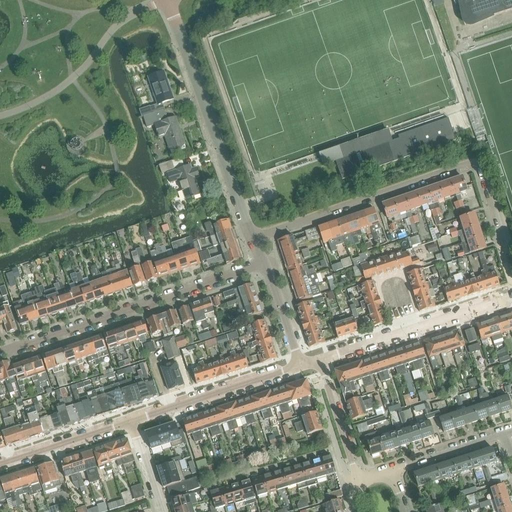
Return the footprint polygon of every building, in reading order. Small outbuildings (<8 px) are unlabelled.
[(511,0),(458,0),(460,4),(459,4),(462,21),(463,23),(465,25),(468,26),(471,27),(473,26),(493,17),(493,16),(511,10),(511,0)] [(152,114),(164,109),(162,103),(173,99),(164,72),(148,77),(158,104),(150,107),(152,114)] [(165,135),(171,153),(186,148),(180,130),(178,130),(174,119),(176,118),(168,120),(164,109),(152,114),(144,117),(146,122),(148,127),(155,125),(159,137),(165,135)] [(400,139),(390,142),(336,161),(340,174),(342,180),(397,161),(456,140),(448,118),(399,136),(400,139)] [(67,148),(69,152),(72,154),(77,155),(81,154),(84,151),(86,147),(86,143),(85,140),(84,139),(80,136),(76,135),(72,136),(68,139),(66,143),(67,148)] [(171,162),(159,166),(162,174),(174,170),(171,162)] [(186,172),(184,168),(176,171),(167,174),(171,184),(179,181),(186,200),(192,198),(193,199),(195,198),(195,197),(201,195),(195,179),(199,177),(196,168),(186,172)] [(455,195),(457,200),(458,202),(462,201),(459,194),(461,193),(460,193),(467,191),(462,177),(450,181),(455,195)] [(450,181),(447,182),(439,185),(444,199),(451,196),(451,197),(455,195),(450,181)] [(433,203),(435,210),(439,209),(437,202),(437,201),(439,200),(444,199),(439,185),(428,189),(433,203)] [(428,189),(427,189),(417,193),(421,206),(428,204),(428,205),(429,204),(431,211),(435,210),(433,203),(428,189)] [(405,196),(410,211),(414,210),(415,209),(421,206),(417,193),(405,196)] [(408,219),(409,219),(412,218),(410,211),(405,196),(394,200),(399,214),(405,212),(408,219)] [(399,214),(394,200),(383,205),(388,219),(393,217),(392,216),(399,214)] [(364,211),(372,234),(373,238),(377,237),(375,231),(380,229),(379,224),(373,208),(368,210),(368,211),(364,212),(364,211)] [(372,234),(364,211),(363,212),(364,213),(360,214),(359,213),(355,214),(360,231),(365,229),(369,240),(373,238),(372,234)] [(346,218),(355,245),(359,243),(357,237),(362,236),(360,231),(355,214),(350,216),(350,217),(347,218),(346,218)] [(462,225),(463,230),(478,226),(474,214),(460,219),(462,225)] [(355,245),(346,218),(345,218),(346,219),(343,220),(341,219),(336,220),(344,243),(350,242),(351,246),(355,245)] [(209,233),(210,237),(231,230),(229,227),(230,225),(229,222),(228,221),(227,220),(213,224),(209,223),(204,224),(206,231),(209,233)] [(344,243),(336,220),(332,222),(331,224),(328,225),(328,224),(335,246),(344,243)] [(328,224),(327,224),(328,225),(324,226),(323,225),(318,227),(324,243),(328,242),(332,252),(337,251),(335,246),(328,224)] [(146,225),(141,227),(145,237),(149,235),(146,225)] [(462,243),(463,243),(467,241),(481,237),(478,226),(463,230),(457,232),(458,236),(460,236),(462,243)] [(280,249),(281,249),(281,250),(296,245),(319,237),(316,228),(305,232),(307,237),(294,241),(292,236),(278,240),(279,243),(278,244),(280,249)] [(220,245),(234,240),(234,239),(234,237),(233,234),(232,234),(231,230),(210,237),(214,247),(220,245)] [(416,237),(410,239),(412,246),(413,247),(419,245),(416,237)] [(481,237),(467,241),(463,243),(465,248),(462,249),(463,252),(464,255),(485,248),(481,237)] [(187,262),(189,261),(191,266),(200,263),(196,252),(195,248),(189,250),(186,239),(181,240),(187,257),(186,257),(187,262)] [(187,262),(186,257),(187,257),(181,240),(176,242),(180,253),(174,255),(179,270),(191,266),(189,261),(187,262)] [(220,245),(223,255),(237,250),(236,246),(237,244),(236,242),(234,241),(234,240),(220,245)] [(165,264),(163,259),(160,248),(159,244),(155,246),(156,250),(150,252),(159,277),(167,274),(166,269),(168,269),(166,264),(165,264)] [(436,244),(428,246),(430,253),(437,251),(436,245),(436,244)] [(299,255),(296,245),(281,250),(281,251),(282,250),(282,252),(281,253),(282,256),(284,257),(285,260),(299,255)] [(160,248),(163,259),(165,264),(166,264),(168,269),(166,269),(167,274),(179,270),(174,255),(172,250),(166,252),(164,246),(160,248)] [(141,248),(135,250),(136,252),(139,261),(145,259),(141,248)] [(198,253),(201,262),(211,259),(208,250),(198,253)] [(237,250),(223,255),(208,260),(210,265),(225,261),(226,264),(227,265),(241,260),(240,259),(241,257),(240,254),(238,253),(237,250)] [(407,250),(394,254),(399,269),(420,263),(418,259),(411,261),(407,250)] [(139,263),(137,257),(135,252),(131,253),(133,258),(135,264),(139,263)] [(362,265),(368,263),(365,253),(359,255),(359,258),(362,265)] [(389,273),(399,269),(394,254),(384,257),(389,273)] [(303,267),(299,255),(285,260),(286,264),(285,266),(286,268),(288,269),(289,272),(303,267)] [(373,261),(378,276),(389,273),(384,257),(373,261)] [(349,258),(343,260),(340,261),(341,264),(343,269),(352,266),(349,258)] [(362,265),(359,258),(352,260),(353,265),(354,267),(360,266),(360,265),(362,265)] [(480,261),(483,271),(489,289),(499,286),(493,266),(487,268),(485,259),(480,261)] [(123,290),(126,288),(127,289),(131,288),(132,286),(127,271),(122,273),(118,261),(114,262),(117,268),(116,269),(123,290)] [(360,266),(363,276),(356,278),(357,282),(371,278),(371,279),(378,276),(373,261),(360,265),(360,266)] [(107,272),(113,293),(114,293),(115,293),(120,292),(120,291),(123,290),(116,269),(117,268),(114,262),(111,263),(113,270),(107,272)] [(142,266),(147,281),(158,278),(153,262),(142,266)] [(341,264),(332,267),(331,267),(333,271),(334,272),(343,269),(341,264)] [(292,281),(316,273),(314,269),(309,271),(307,265),(303,267),(289,272),(289,273),(289,275),(289,277),(291,278),(292,281)] [(129,270),(134,286),(145,282),(140,266),(129,270)] [(443,266),(437,268),(440,275),(446,273),(443,266)] [(104,296),(95,268),(90,270),(95,282),(90,283),(95,299),(96,299),(97,300),(101,298),(101,297),(104,296)] [(104,296),(108,295),(109,295),(113,294),(113,293),(107,272),(100,274),(97,268),(95,268),(104,296)] [(426,279),(423,269),(407,274),(410,284),(424,279),(426,279)] [(483,276),(476,278),(474,278),(479,293),(489,289),(483,271),(481,271),(483,276)] [(13,272),(7,274),(9,281),(15,279),(13,272)] [(77,274),(86,302),(89,301),(90,302),(94,300),(94,299),(95,299),(90,283),(88,277),(83,279),(81,272),(77,274)] [(469,296),(463,277),(461,272),(458,273),(459,274),(453,276),(454,280),(452,281),(458,299),(469,296)] [(71,288),(71,290),(76,305),(77,305),(78,306),(82,304),(83,303),(86,302),(77,274),(76,273),(70,275),(71,280),(74,283),(70,284),(71,288)] [(296,291),(318,284),(319,283),(316,273),(292,281),(294,286),(293,287),(294,290),(295,290),(296,291)] [(469,296),(479,293),(474,278),(476,278),(475,274),(471,275),(472,279),(467,281),(465,277),(463,277),(469,296)] [(76,305),(71,290),(71,288),(65,290),(64,286),(59,278),(57,279),(58,284),(59,283),(67,309),(70,308),(71,308),(75,307),(75,306),(76,305)] [(410,284),(413,293),(431,287),(429,282),(426,283),(424,279),(410,284)] [(377,292),(373,281),(355,287),(357,293),(361,292),(362,295),(360,296),(361,297),(377,292)] [(458,299),(452,281),(450,281),(451,286),(443,288),(448,303),(458,299)] [(64,310),(67,309),(59,283),(58,284),(54,285),(56,289),(51,291),(57,312),(58,312),(59,312),(64,311),(64,310)] [(299,300),(299,301),(321,294),(318,284),(296,291),(297,295),(296,297),(297,299),(299,300)] [(242,298),(256,293),(253,286),(251,287),(250,285),(223,294),(225,298),(235,295),(237,300),(242,298)] [(8,295),(5,286),(0,287),(0,288),(3,297),(8,295)] [(57,312),(51,291),(46,293),(43,286),(39,287),(48,315),(52,314),(53,315),(56,313),(57,312)] [(39,318),(40,318),(41,319),(45,317),(45,316),(48,315),(39,287),(35,289),(36,292),(31,294),(39,318)] [(413,293),(416,302),(434,296),(431,287),(413,293)] [(363,298),(364,301),(360,302),(362,308),(380,302),(377,292),(361,297),(361,298),(363,298)] [(245,308),(259,303),(256,293),(242,298),(237,300),(226,304),(228,307),(238,304),(240,310),(245,308)] [(22,297),(23,300),(30,321),(33,320),(34,321),(38,320),(38,318),(39,318),(31,294),(22,297)] [(435,297),(434,296),(416,302),(419,312),(435,307),(432,298),(435,297)] [(214,312),(209,298),(199,302),(204,316),(214,312)] [(26,322),(30,321),(23,300),(13,303),(20,325),(21,324),(22,325),(26,324),(26,322)] [(312,301),(296,307),(299,317),(315,312),(315,310),(313,311),(310,304),(312,304),(312,301)] [(206,321),(204,316),(199,302),(190,305),(196,324),(206,321)] [(380,302),(362,308),(365,317),(367,316),(367,317),(383,312),(380,302)] [(259,303),(245,308),(240,310),(231,313),(233,320),(239,318),(239,317),(243,315),(244,318),(248,317),(262,312),(259,303)] [(17,330),(8,305),(0,308),(0,323),(4,322),(7,333),(10,332),(10,333),(15,331),(14,330),(17,330)] [(182,308),(179,310),(183,324),(193,321),(193,319),(188,306),(187,307),(185,306),(183,307),(182,308)] [(169,313),(164,315),(167,323),(164,324),(168,335),(172,334),(170,329),(180,325),(175,311),(174,311),(174,310),(169,312),(169,313)] [(318,316),(314,317),(313,314),(315,313),(315,312),(299,317),(302,327),(320,321),(318,316)] [(371,328),(387,323),(383,312),(367,317),(362,319),(365,329),(371,327),(371,328)] [(164,315),(154,318),(154,317),(149,319),(149,320),(147,320),(152,335),(162,331),(164,336),(168,335),(164,324),(167,323),(164,315)] [(344,316),(342,317),(348,335),(358,332),(358,329),(355,321),(354,319),(353,315),(352,316),(353,318),(346,320),(344,316)] [(496,318),(501,334),(511,330),(506,315),(496,318)] [(333,322),(333,323),(335,328),(338,338),(348,335),(342,317),(340,317),(341,321),(335,324),(334,322),(333,322)] [(486,322),(491,337),(493,341),(502,338),(501,334),(496,318),(486,322)] [(251,334),(267,329),(264,320),(248,325),(251,334)] [(321,324),(320,321),(302,327),(306,337),(322,332),(321,331),(319,332),(317,325),(321,324)] [(134,325),(140,344),(141,343),(146,342),(144,336),(148,334),(144,322),(140,323),(139,322),(135,323),(134,325)] [(486,322),(476,325),(482,344),(488,342),(487,338),(491,337),(486,322)] [(229,324),(222,326),(224,332),(231,330),(229,324)] [(141,343),(140,344),(134,325),(130,326),(129,325),(125,327),(125,328),(124,329),(129,344),(134,342),(137,350),(138,349),(140,354),(144,353),(141,343)] [(129,344),(124,329),(123,329),(122,328),(118,329),(117,331),(114,332),(121,353),(125,366),(131,365),(127,351),(131,349),(129,344)] [(267,329),(251,334),(252,336),(254,335),(256,342),(254,342),(254,345),(271,339),(267,329)] [(465,332),(468,342),(469,343),(476,341),(473,330),(465,332)] [(453,350),(458,365),(461,364),(458,354),(462,353),(460,348),(464,346),(459,331),(447,335),(453,350)] [(125,366),(121,353),(114,332),(110,333),(109,332),(105,333),(105,335),(104,335),(111,356),(116,354),(121,368),(125,366)] [(237,332),(227,335),(228,339),(229,341),(231,340),(239,338),(237,332)] [(322,332),(306,337),(309,348),(325,343),(324,340),(322,341),(320,334),(322,333),(322,332)] [(95,338),(92,339),(100,364),(101,364),(104,363),(103,357),(109,355),(107,351),(102,336),(101,336),(100,335),(95,337),(95,338)] [(436,338),(441,354),(445,368),(450,367),(446,352),(453,350),(447,335),(436,338)] [(186,336),(175,339),(178,349),(189,345),(187,338),(186,336)] [(168,360),(180,356),(178,350),(175,342),(174,337),(162,341),(168,360)] [(216,338),(205,342),(207,347),(218,344),(216,338)] [(441,354),(436,338),(424,342),(433,370),(438,368),(434,356),(441,354)] [(100,364),(92,339),(89,340),(88,339),(84,341),(83,342),(82,343),(87,357),(89,362),(94,360),(96,366),(100,364)] [(255,347),(257,346),(260,354),(274,349),(271,339),(254,345),(255,347)] [(80,371),(84,370),(83,364),(82,359),(87,357),(82,343),(81,343),(80,342),(76,343),(75,345),(72,346),(80,371)] [(153,342),(144,345),(147,354),(156,351),(153,342)] [(412,346),(419,370),(424,368),(421,360),(426,358),(421,344),(421,343),(412,346)] [(468,347),(470,353),(470,354),(477,351),(482,367),(486,365),(479,344),(468,347)] [(63,349),(67,364),(69,369),(75,367),(77,372),(80,371),(72,346),(69,347),(68,346),(64,348),(63,349)] [(403,349),(408,364),(412,363),(415,371),(419,370),(412,346),(403,349)] [(62,366),(67,364),(63,349),(61,350),(60,349),(56,350),(56,352),(53,353),(61,377),(63,386),(68,384),(62,366)] [(274,349),(260,354),(256,355),(259,364),(260,363),(261,364),(277,358),(274,349)] [(403,349),(395,352),(402,375),(407,374),(404,365),(408,364),(403,349)] [(238,371),(232,352),(222,356),(228,374),(238,371)] [(244,353),(236,356),(234,352),(232,352),(238,371),(248,368),(244,353)] [(395,352),(386,354),(391,370),(396,368),(398,377),(402,375),(395,352)] [(507,352),(498,355),(500,363),(509,360),(507,352)] [(63,386),(61,377),(53,353),(49,354),(48,353),(44,354),(44,356),(42,356),(47,371),(53,369),(54,374),(55,373),(60,387),(63,386)] [(386,354),(378,357),(385,381),(390,380),(389,378),(394,377),(391,370),(386,354)] [(40,386),(44,384),(42,379),(41,374),(46,373),(40,357),(39,357),(38,356),(35,357),(34,359),(31,360),(40,386)] [(228,374),(222,356),(216,357),(217,362),(215,363),(214,361),(212,361),(217,378),(228,374)] [(369,360),(374,375),(378,374),(381,382),(385,381),(378,357),(369,360)] [(40,386),(31,360),(28,361),(26,360),(23,361),(22,363),(27,379),(32,378),(34,382),(38,395),(42,393),(40,386)] [(369,360),(361,363),(369,386),(372,385),(373,385),(370,376),(374,375),(369,360)] [(10,379),(16,377),(12,366),(11,367),(9,362),(8,362),(7,361),(3,362),(3,364),(0,364),(0,366),(5,381),(9,391),(12,390),(11,384),(10,379)] [(207,381),(217,378),(212,361),(210,362),(211,364),(204,366),(203,362),(201,362),(207,381)] [(207,381),(201,362),(199,363),(200,367),(193,369),(193,368),(191,368),(197,384),(207,381)] [(22,363),(21,363),(19,363),(16,364),(16,365),(12,366),(16,377),(23,398),(26,399),(28,398),(24,386),(24,385),(23,381),(27,379),(22,363)] [(176,363),(161,368),(169,390),(184,385),(176,363)] [(361,363),(352,365),(357,381),(361,379),(364,388),(365,388),(369,386),(361,363)] [(149,381),(146,371),(143,364),(140,365),(143,375),(142,376),(150,399),(159,397),(153,380),(149,381)] [(352,365),(344,368),(352,392),(356,391),(353,382),(357,381),(352,365)] [(123,370),(125,374),(125,376),(133,373),(131,367),(123,370)] [(345,403),(354,400),(353,396),(352,392),(344,368),(335,371),(345,403)] [(143,402),(150,399),(142,376),(139,377),(135,378),(137,385),(142,402),(143,402)] [(475,378),(468,381),(470,388),(477,386),(475,378)] [(131,379),(127,381),(134,405),(142,402),(137,385),(134,386),(131,379)] [(307,380),(296,384),(301,399),(302,398),(305,407),(311,405),(308,397),(311,396),(307,380)] [(119,383),(127,407),(134,405),(127,381),(119,383)] [(111,386),(119,410),(127,408),(127,407),(119,383),(111,386)] [(287,387),(292,402),(298,400),(301,408),(305,407),(302,398),(301,399),(296,384),(287,387)] [(74,406),(79,423),(80,422),(80,423),(87,420),(80,399),(76,385),(71,386),(73,391),(77,405),(74,406)] [(111,413),(119,410),(111,386),(103,389),(111,413)] [(290,412),(288,403),(292,402),(287,387),(278,389),(286,413),(290,412)] [(79,423),(74,406),(70,407),(64,389),(60,390),(71,425),(79,423)] [(95,391),(103,415),(111,413),(103,389),(95,391)] [(278,389),(270,392),(275,407),(279,406),(282,414),(286,413),(278,389)] [(426,389),(418,391),(421,402),(429,399),(428,396),(426,389)] [(58,411),(63,428),(71,425),(60,390),(56,391),(58,398),(57,398),(61,410),(58,411)] [(87,394),(88,397),(95,418),(103,415),(95,391),(87,394)] [(273,417),(270,409),(275,407),(270,392),(261,395),(269,419),(273,417)] [(485,404),(489,418),(500,414),(496,400),(490,402),(487,393),(484,394),(482,395),(484,400),(485,404)] [(411,401),(409,394),(403,396),(405,403),(407,406),(412,405),(411,401)] [(261,395),(252,398),(257,413),(262,412),(264,420),(269,419),(261,395)] [(511,409),(508,396),(496,400),(500,414),(511,410),(511,409)] [(80,399),(87,420),(95,418),(88,397),(80,399)] [(54,431),(49,416),(48,411),(45,412),(41,413),(36,398),(33,399),(37,413),(44,434),(54,431)] [(256,423),(253,415),(257,413),(252,398),(244,401),(251,424),(256,423)] [(360,398),(354,400),(345,403),(348,412),(372,404),(371,400),(362,403),(360,398)] [(235,403),(240,419),(244,417),(247,426),(251,424),(244,401),(235,403)] [(467,425),(462,411),(461,408),(463,407),(461,402),(457,403),(459,409),(456,410),(457,413),(451,415),(455,429),(467,425)] [(235,403),(227,406),(234,430),(238,429),(236,420),(240,419),(235,403)] [(373,408),(372,404),(348,412),(351,421),(366,416),(365,411),(373,408)] [(473,407),(478,421),(489,418),(485,404),(473,407)] [(4,408),(6,414),(15,411),(14,406),(4,408)] [(227,406),(218,409),(223,424),(227,423),(230,431),(234,430),(227,406)] [(378,408),(375,409),(377,416),(384,414),(382,407),(378,408)] [(461,408),(462,411),(467,425),(478,421),(473,407),(466,410),(465,407),(463,407),(461,408)] [(8,419),(6,414),(4,408),(1,410),(7,431),(2,432),(6,446),(16,443),(8,419)] [(37,413),(32,415),(30,409),(26,411),(26,412),(35,437),(44,434),(37,413)] [(54,414),(49,416),(54,431),(63,428),(58,411),(57,409),(53,410),(52,410),(54,414)] [(221,434),(218,426),(223,424),(218,409),(209,412),(217,436),(221,434)] [(20,426),(25,440),(35,437),(26,412),(22,413),(25,424),(20,426)] [(201,415),(206,430),(210,428),(213,437),(217,436),(209,412),(201,415)] [(319,420),(317,412),(314,413),(307,415),(302,417),(301,417),(303,422),(295,425),(296,428),(319,420)] [(204,440),(201,431),(206,430),(201,415),(192,417),(200,441),(204,440)] [(455,429),(451,415),(439,419),(443,433),(455,429)] [(20,426),(20,424),(16,426),(13,417),(8,419),(16,443),(25,440),(20,426)] [(192,417),(183,420),(188,436),(193,434),(195,442),(200,441),(192,417)] [(405,426),(411,443),(422,439),(418,426),(410,428),(409,425),(407,425),(405,419),(401,420),(403,427),(405,426)] [(307,435),(323,430),(319,420),(296,428),(297,433),(306,430),(307,435)] [(429,422),(418,426),(422,439),(434,436),(429,422)] [(165,426),(172,448),(183,444),(182,444),(178,431),(175,423),(165,426)] [(156,429),(161,446),(171,443),(172,448),(165,426),(156,429)] [(403,431),(398,432),(395,433),(399,447),(403,446),(411,443),(405,426),(403,427),(401,427),(403,431)] [(161,446),(156,429),(146,433),(151,450),(161,446)] [(182,429),(178,431),(182,444),(186,442),(182,429)] [(383,452),(392,449),(399,447),(395,433),(388,436),(378,439),(383,452)] [(118,442),(116,443),(124,465),(135,461),(128,439),(126,440),(125,439),(122,440),(122,441),(120,442),(119,441),(118,441),(118,442)] [(378,439),(367,442),(371,456),(383,452),(378,439)] [(105,447),(110,463),(117,460),(119,466),(124,465),(116,443),(115,443),(114,443),(113,443),(113,444),(111,445),(110,444),(108,445),(107,446),(105,447)] [(105,447),(103,447),(103,446),(101,447),(101,448),(99,449),(99,448),(96,449),(96,450),(94,450),(100,468),(105,467),(107,472),(113,470),(110,463),(105,447)] [(485,465),(486,465),(496,462),(492,448),(480,452),(485,465)] [(87,475),(93,473),(96,480),(101,478),(92,452),(87,453),(86,452),(84,453),(83,454),(81,455),(86,471),(87,475)] [(473,469),(474,469),(476,468),(479,467),(481,474),(485,473),(484,469),(486,469),(485,465),(480,452),(472,454),(469,455),(473,469)] [(70,459),(78,481),(80,488),(85,486),(81,473),(86,471),(81,455),(80,455),(78,455),(76,457),(72,458),(72,457),(70,457),(70,459)] [(457,474),(467,471),(473,469),(469,455),(462,458),(452,461),(457,474)] [(321,459),(326,476),(336,473),(331,456),(321,459)] [(71,476),(73,483),(78,481),(70,459),(66,460),(64,459),(62,461),(61,462),(66,478),(71,476)] [(321,459),(311,462),(316,479),(326,476),(321,459)] [(179,461),(157,468),(160,478),(182,471),(179,461)] [(457,474),(452,461),(443,464),(436,466),(441,480),(447,478),(457,474)] [(54,462),(36,468),(44,492),(56,488),(56,487),(61,485),(54,462)] [(301,465),(308,488),(318,485),(316,479),(311,462),(301,465)] [(292,468),(297,485),(299,491),(308,488),(301,465),(292,468)] [(433,482),(438,481),(441,480),(436,466),(433,467),(425,470),(429,483),(430,487),(432,486),(434,486),(433,482)] [(287,488),(297,485),(292,468),(282,471),(287,488)] [(30,470),(26,471),(32,491),(33,490),(34,493),(32,494),(32,495),(37,494),(37,492),(41,490),(35,469),(33,469),(31,469),(30,470)] [(425,470),(413,474),(418,487),(429,483),(425,470)] [(33,490),(32,491),(26,471),(22,473),(20,472),(19,474),(17,474),(22,489),(24,494),(29,493),(30,496),(32,495),(32,494),(34,493),(33,490)] [(164,488),(185,481),(182,471),(160,478),(164,488)] [(282,471),(272,474),(277,491),(287,488),(282,471)] [(8,477),(18,507),(22,506),(17,491),(22,489),(17,474),(16,474),(14,474),(12,476),(8,477)] [(272,474),(262,476),(268,494),(277,491),(272,474)] [(258,497),(268,494),(262,476),(252,479),(258,497)] [(0,479),(0,481),(5,496),(6,499),(7,500),(11,499),(14,508),(18,507),(8,477),(5,478),(3,478),(1,479),(0,479)] [(197,478),(168,488),(171,497),(193,490),(200,487),(197,478)] [(240,483),(245,500),(247,506),(249,505),(252,505),(254,504),(256,503),(257,503),(250,480),(240,483)] [(245,500),(240,483),(230,486),(235,503),(245,500)] [(507,496),(503,485),(490,489),(494,499),(507,496)] [(235,503),(230,486),(220,489),(225,506),(235,503)] [(133,492),(135,500),(145,496),(142,489),(133,492)] [(215,509),(225,506),(220,489),(210,492),(211,494),(212,499),(214,506),(215,509)] [(329,493),(331,500),(343,496),(341,490),(329,493)] [(175,510),(192,505),(197,503),(194,493),(172,500),(175,510)] [(322,498),(323,502),(331,500),(329,493),(321,496),(322,498)] [(133,502),(133,501),(131,494),(122,497),(123,499),(125,505),(133,502)] [(497,510),(510,506),(507,496),(494,499),(497,510)] [(125,506),(125,505),(123,499),(108,504),(110,511),(125,506)] [(324,511),(335,511),(342,510),(339,500),(322,505),(324,511)] [(101,504),(97,505),(99,511),(104,511),(108,511),(105,503),(101,504)]
